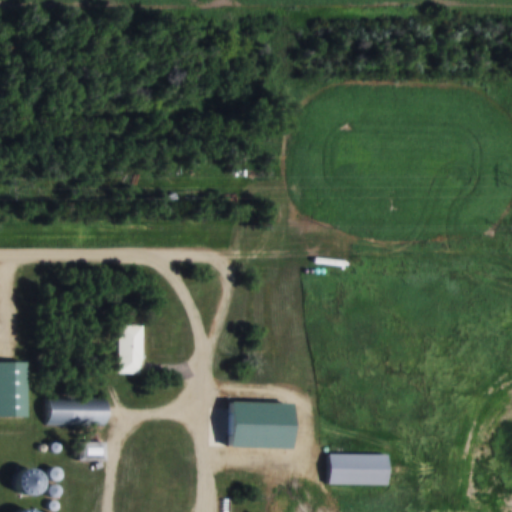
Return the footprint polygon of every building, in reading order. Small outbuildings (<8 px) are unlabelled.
[(139,325),(115,325),(115,375),(139,375),(139,325)] [(273,382),(302,382),(302,353),(273,353),(273,382)] [(0,418),(22,419),(22,363),(0,363),(0,418)] [(44,426),(103,427),(103,398),(44,398),(44,426)] [(74,462),(103,462),(103,442),(74,442),(74,462)] [(383,455),(323,455),(323,485),(383,485),(383,455)] [(33,494),(33,471),(18,471),(18,494),(33,494)]
